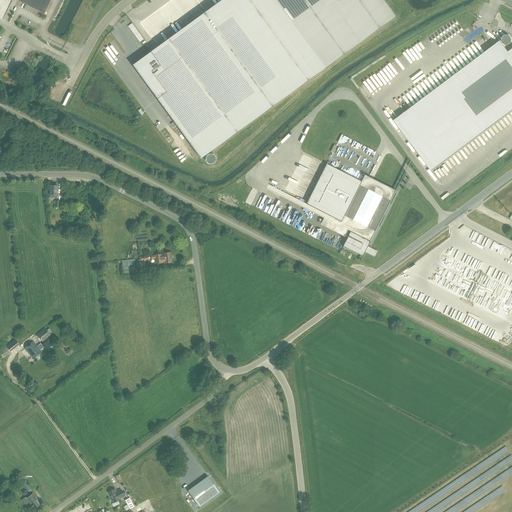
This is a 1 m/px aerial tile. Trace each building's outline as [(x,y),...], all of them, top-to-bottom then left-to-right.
[(174,122),(175,124),(176,124),(201,159),(325,68),(395,17),(382,0),(221,0),(153,50),(150,52),(132,65),(137,72),(137,71),(174,122)] [(511,48),(508,52),(500,41),(406,111),(444,162),(511,111),(511,48)] [(214,164),(215,163),(216,162),(216,160),(216,158),(215,156),(214,155),(212,154),(210,154),(208,155),(207,156),(206,157),(205,159),(205,161),(206,163),(207,164),(209,165),(211,165),(212,165),(214,164)] [(319,216),(350,232),(343,246),(362,256),(365,252),(374,256),(377,251),(368,246),(396,190),(364,175),(361,181),(326,164),(306,203),(306,204),(321,211),(319,216)] [(50,197),(57,198),(57,195),(58,186),(50,185),(50,197)] [(155,255),(155,256),(151,256),(152,259),(156,258),(156,264),(162,263),(162,262),(164,262),(165,263),(172,262),(171,252),(163,253),(164,255),(161,255),(161,254),(155,255)] [(138,263),(137,263),(137,268),(144,267),(143,262),(143,263),(143,262),(147,261),(146,260),(149,260),(149,256),(139,257),(140,261),(137,261),(138,263)] [(134,259),(132,259),(122,260),(122,266),(122,267),(122,268),(123,274),(129,274),(128,265),(135,265),(134,259)] [(45,328),(36,335),(42,342),(48,338),(49,340),(52,337),(51,335),(50,333),(52,331),(49,328),(47,330),(45,328)] [(45,350),(52,344),(49,340),(46,343),(45,342),(41,345),(45,350)] [(25,348),(34,359),(42,352),(33,341),(25,348)] [(10,352),(6,346),(0,349),(0,351),(3,356),(10,352)] [(74,352),(73,351),(71,349),(70,347),(65,352),(69,356),(74,352)] [(199,507),(220,492),(208,476),(188,491),(199,507)] [(23,477),(19,480),(21,483),(21,484),(26,493),(31,490),(26,480),(25,481),(23,477)] [(3,487),(4,489),(0,491),(0,496),(7,492),(13,487),(10,482),(5,485),(6,485),(3,487)] [(122,499),(126,497),(122,489),(117,491),(116,488),(108,492),(114,504),(122,499)] [(29,502),(30,504),(31,505),(32,505),(38,501),(37,500),(38,499),(34,493),(27,499),(26,497),(22,500),(25,505),(29,502)] [(25,508),(28,511),(33,508),(34,509),(41,504),(38,501),(32,505),(31,505),(30,504),(25,508)]
